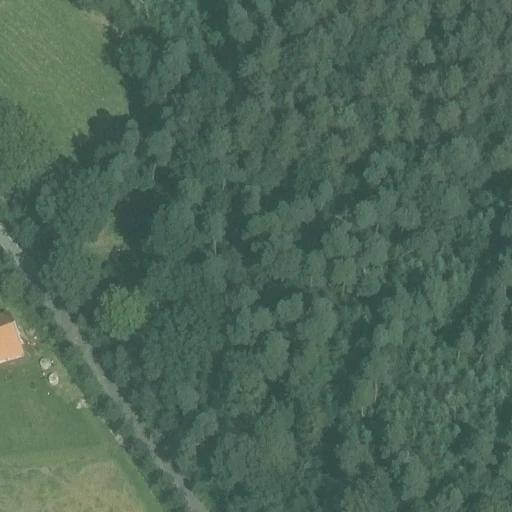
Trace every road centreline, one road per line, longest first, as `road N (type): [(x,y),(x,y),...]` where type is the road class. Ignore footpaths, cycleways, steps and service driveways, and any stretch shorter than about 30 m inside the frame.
road 1 (track): [(46,284),(511,231)]
road 2 (unclassified): [(0,236),(46,284),(199,511)]
